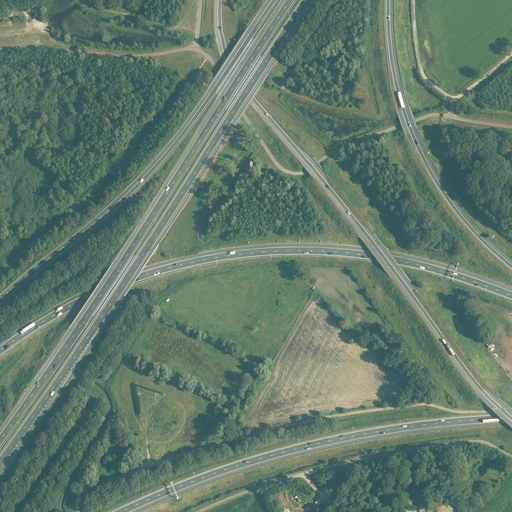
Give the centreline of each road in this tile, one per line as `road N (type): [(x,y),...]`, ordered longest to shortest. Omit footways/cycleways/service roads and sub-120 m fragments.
road 1 (motorway): [(0,461),(307,0)]
road 2 (motorway): [(511,295),(389,258),(253,252),(115,285),(0,351)]
road 3 (motorway): [(290,0),(0,438)]
road 4 (motorway): [(220,0),(222,42),(248,95),(511,420)]
road 5 (track): [(93,488),(228,439),(331,416),(419,404),(511,410)]
road 6 (motorway): [(274,0),(152,170),(0,302)]
road 7 (motorway): [(120,511),(233,466),(337,438),(511,418)]
road 8 (unclassified): [(421,118),(305,171),(286,172),(197,48),(201,0)]
road 9 (unclassified): [(199,511),(351,459),(434,443),(482,441),(511,456)]
road 10 (motorway): [(511,266),(460,215),(425,160),(395,75),(389,0)]
